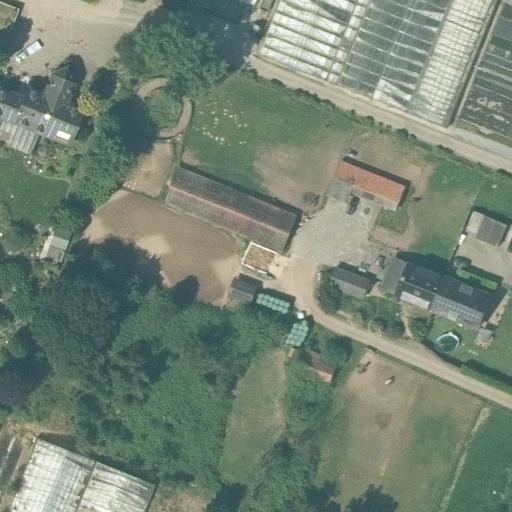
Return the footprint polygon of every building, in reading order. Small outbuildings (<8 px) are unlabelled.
[(500,0),(284,0),(263,55),(448,129),(500,0)] [(0,4),(0,53),(0,54),(17,11),(0,4)] [(63,61),(44,69),(34,94),(62,105),(71,81),(63,61)] [(34,94),(28,92),(24,103),(0,93),(0,120),(67,147),(81,113),(62,105),(34,94)] [(403,189),(340,163),(330,187),(394,212),(403,189)] [(295,219),(176,171),(163,203),(282,251),(295,219)] [(511,246),(511,219),(474,205),(461,238),(508,256),(511,246)] [(66,248),(69,230),(54,227),(51,245),(66,248)] [(443,278),(396,260),(384,291),(431,310),(443,278)] [(368,283),(336,270),(331,283),(362,296),(368,283)] [(229,294),(252,304),(261,281),(239,271),(229,294)] [(492,297),(443,278),(431,310),(479,329),(492,297)] [(336,362),(304,349),(303,352),(293,348),(286,364),(328,381),(336,362)] [(34,439),(4,511),(61,511),(83,458),(34,439)] [(94,463),(74,511),(142,511),(152,486),(94,463)]
